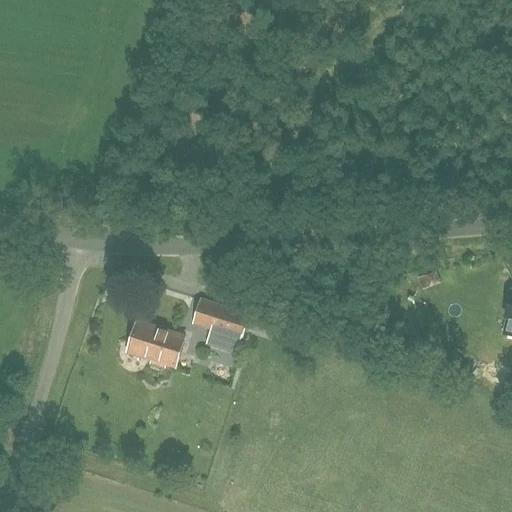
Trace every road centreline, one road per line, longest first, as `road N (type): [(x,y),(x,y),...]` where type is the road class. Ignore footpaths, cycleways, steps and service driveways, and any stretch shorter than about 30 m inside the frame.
road 1 (unclassified): [(78,240),(247,246),(511,224)]
road 2 (unclassified): [(0,511),(54,349),(78,240)]
